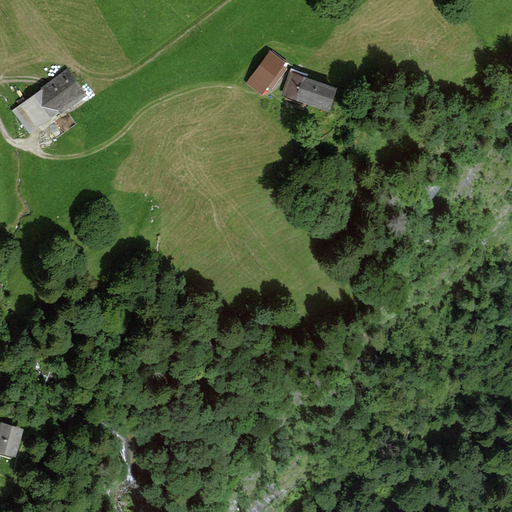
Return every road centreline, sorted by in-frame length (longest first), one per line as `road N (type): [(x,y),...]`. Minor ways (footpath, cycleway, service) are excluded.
road 1 (track): [(128,263),(172,129),(299,135),(332,122),(348,88),(325,29)]
road 2 (track): [(33,150),(67,156),(100,149),(141,113),(186,91),(228,85),(262,95)]
road 3 (track): [(237,87),(266,53),(304,46),(359,0)]
